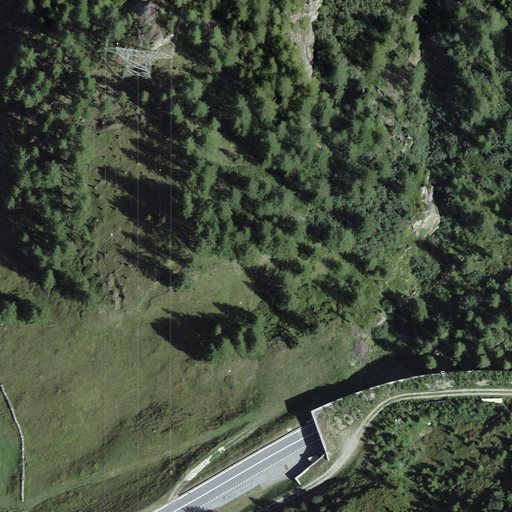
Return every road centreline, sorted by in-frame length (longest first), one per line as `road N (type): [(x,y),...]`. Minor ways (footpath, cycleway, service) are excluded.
road 1 (primary): [(511,397),(443,395),(378,406),(291,444),(175,511)]
road 2 (track): [(264,511),(347,455),(394,397),(511,392)]
road 3 (track): [(174,495),(270,413)]
